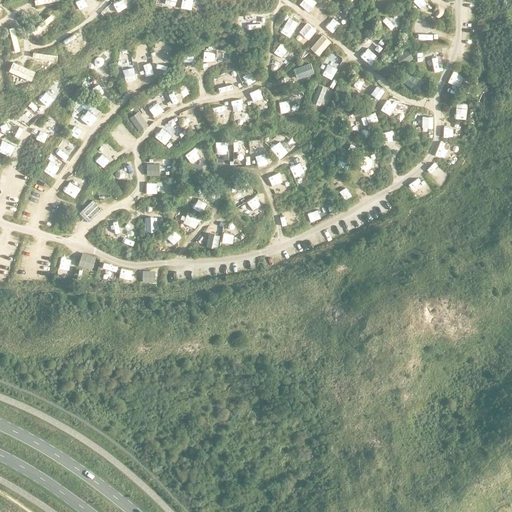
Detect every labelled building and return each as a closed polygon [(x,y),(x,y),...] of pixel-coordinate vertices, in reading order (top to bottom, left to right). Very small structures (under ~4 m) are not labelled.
[(108,7),(110,14),(119,11),(117,3),(108,7)] [(247,13),(247,22),(260,22),(260,13),(247,13)] [(49,14),(31,30),(35,34),(53,18),(49,14)] [(292,37),(298,21),(288,17),(281,33),(292,37)] [(333,32),(340,22),(332,17),(325,27),(333,32)] [(430,34),(434,24),(422,20),(419,29),(430,34)] [(15,52),(20,50),(14,26),(9,27),(15,52)] [(306,43),(314,33),(310,30),(302,40),(306,43)] [(310,49),(320,55),(331,40),(321,33),(310,49)] [(283,57),(285,48),(276,45),(273,55),(283,57)] [(369,64),(377,56),(367,47),(359,55),(369,64)] [(203,62),(215,63),(215,53),(204,53),(203,62)] [(32,80),(36,71),(12,62),(9,71),(32,80)] [(311,62),(294,67),(297,78),(314,73),(311,62)] [(322,74),(333,78),(337,67),(327,63),(322,74)] [(248,85),(256,80),(252,71),(243,75),(248,85)] [(453,71),(448,83),(458,88),(463,76),(453,71)] [(133,72),(123,74),(126,86),(136,84),(133,72)] [(400,79),(406,85),(413,77),(407,72),(400,79)] [(99,96),(105,94),(101,85),(96,87),(99,96)] [(377,100),(383,90),(376,86),(370,96),(377,100)] [(313,100),(324,102),(327,89),(316,87),(313,100)] [(255,102),(264,97),(259,88),(250,93),(255,102)] [(37,99),(45,107),(53,99),(45,91),(37,99)] [(285,96),(289,106),(300,101),(296,92),(285,96)] [(233,108),(243,106),(242,97),(232,98),(233,108)] [(390,115),(398,104),(389,97),(381,108),(390,115)] [(149,108),(154,116),(164,111),(158,102),(149,108)] [(458,102),(455,117),(466,119),(469,104),(458,102)] [(91,105),(80,118),(89,125),(100,112),(91,105)] [(140,130),(149,123),(138,110),(129,118),(140,130)] [(349,115),(352,124),(361,121),(358,112),(349,115)] [(433,130),(433,117),(423,117),(423,130),(433,130)] [(67,129),(79,132),(82,122),(70,118),(67,129)] [(171,119),(165,124),(171,133),(178,128),(171,119)] [(162,127),(154,136),(164,145),(172,136),(162,127)] [(36,138),(43,142),(48,133),(40,129),(36,138)] [(385,131),(385,141),(393,141),(394,131),(385,131)] [(121,148),(128,141),(122,134),(114,141),(121,148)] [(0,150),(10,155),(15,145),(2,139),(0,142),(0,150)] [(215,141),(214,154),(225,154),(225,141),(215,141)] [(112,155),(115,152),(106,142),(103,145),(112,155)] [(282,143),(275,146),(280,155),(287,152),(282,143)] [(195,146),(186,152),(191,162),(201,155),(195,146)] [(250,149),(238,150),(238,165),(250,165),(250,149)] [(297,153),(287,158),(293,168),(302,163),(297,153)] [(257,167),(268,166),(266,155),(256,156),(257,167)] [(343,164),(346,158),(340,155),(337,161),(343,164)] [(132,160),(123,160),(123,170),(133,170),(132,160)] [(50,161),(44,170),(54,176),(60,168),(50,161)] [(144,162),(145,170),(156,169),(155,161),(144,162)] [(269,177),(273,186),(283,182),(279,173),(269,177)] [(409,184),(414,192),(424,185),(419,177),(409,184)] [(75,198),(82,187),(70,179),(63,190),(75,198)] [(146,182),(145,193),(155,195),(156,184),(146,182)] [(346,186),(339,189),(344,199),(351,195),(346,186)] [(231,196),(234,204),(244,201),(241,192),(231,196)] [(255,195),(247,201),(253,210),(262,203),(255,195)] [(91,202),(81,212),(90,221),(101,211),(91,202)] [(321,220),(333,214),(328,204),(316,211),(321,220)] [(194,227),(199,217),(188,211),(182,221),(194,227)] [(285,225),(294,222),(291,213),(281,216),(285,225)] [(157,218),(148,218),(148,227),(157,227),(157,218)] [(208,230),(218,234),(221,225),(211,221),(208,230)] [(137,232),(124,229),(121,242),(134,245),(137,232)] [(177,241),(182,234),(174,229),(169,235),(177,241)] [(232,244),(234,234),(223,233),(222,242),(232,244)] [(71,268),(72,256),(61,255),(60,267),(71,268)] [(92,268),(94,258),(84,256),(82,265),(92,268)] [(120,278),(131,279),(132,269),(120,269),(120,278)] [(141,271),(142,284),(155,283),(154,270),(141,271)]
